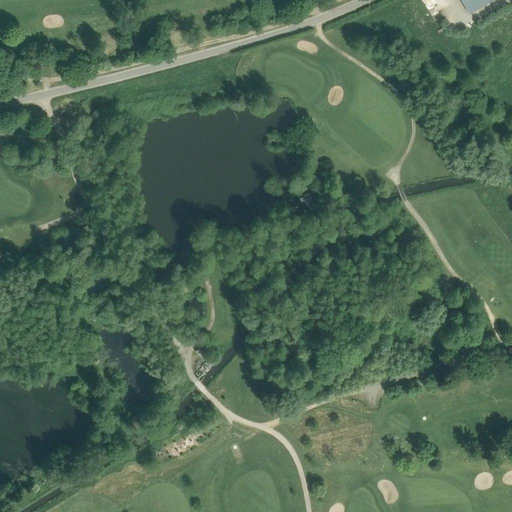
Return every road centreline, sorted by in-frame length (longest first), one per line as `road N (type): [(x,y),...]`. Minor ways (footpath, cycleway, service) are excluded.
road 1 (unclassified): [(363,0),(200,55),(0,105)]
road 2 (track): [(370,387),(511,342)]
